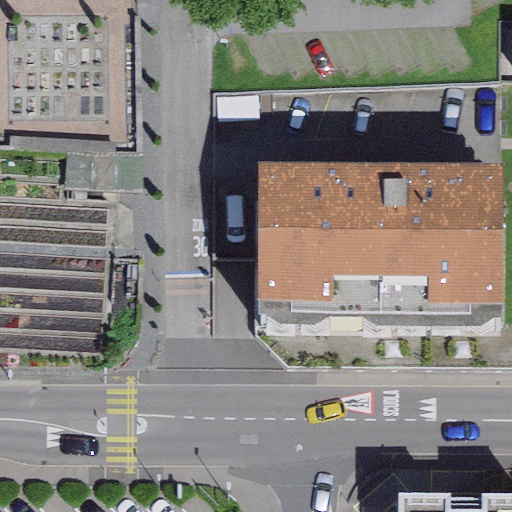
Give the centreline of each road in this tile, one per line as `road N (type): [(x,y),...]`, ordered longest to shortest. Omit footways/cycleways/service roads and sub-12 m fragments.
road 1 (residential): [(206,431),(199,0)]
road 2 (secondary): [(0,425),(206,431)]
road 3 (secondary): [(317,433),(511,433)]
